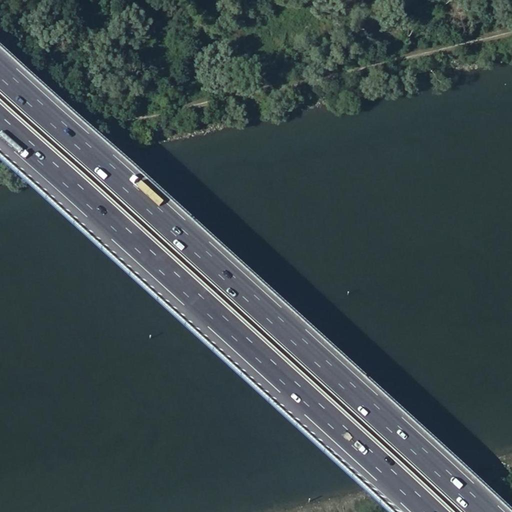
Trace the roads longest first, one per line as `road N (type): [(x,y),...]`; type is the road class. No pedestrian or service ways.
road 1 (motorway): [(477,511),(0,80)]
road 2 (motorway): [(0,127),(424,511)]
road 3 (track): [(511,29),(151,115),(0,142)]
